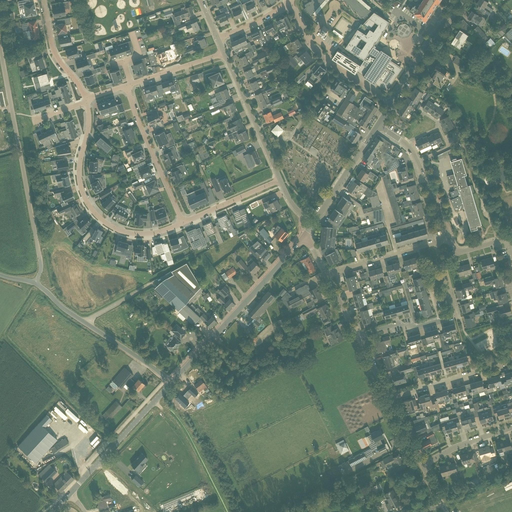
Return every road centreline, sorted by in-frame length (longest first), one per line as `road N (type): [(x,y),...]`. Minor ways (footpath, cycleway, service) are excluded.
road 1 (unclassified): [(34,282),(40,266),(0,47)]
road 2 (residential): [(182,223),(139,234),(90,208),(78,170),(86,102)]
road 3 (tertiary): [(169,384),(305,236)]
road 4 (residential): [(356,335),(453,319),(435,243)]
road 5 (unclassified): [(169,384),(34,282)]
road 6 (tertiary): [(69,495),(169,384)]
road 7 (residential): [(182,223),(126,86)]
road 8 (residential): [(390,99),(315,52),(289,2)]
road 9 (residential): [(451,239),(413,152),(377,125)]
road 10 (residential): [(280,179),(223,53)]
road 11 (unclassified): [(511,359),(388,398)]
road 12 (tertiary): [(390,99),(459,0)]
